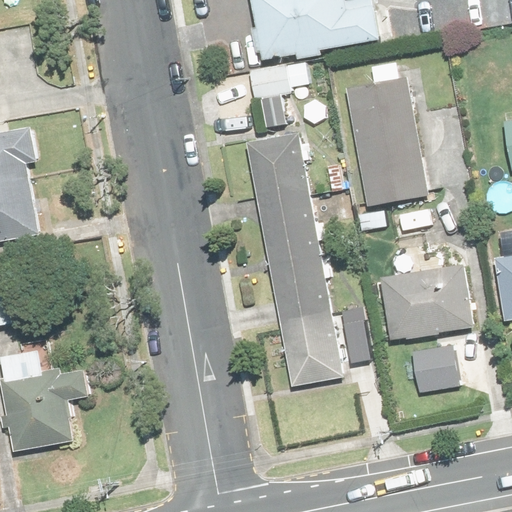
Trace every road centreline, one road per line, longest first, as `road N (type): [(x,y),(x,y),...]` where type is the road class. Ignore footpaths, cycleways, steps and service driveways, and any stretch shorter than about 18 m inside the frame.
road 1 (residential): [(222,511),(130,0)]
road 2 (tertiary): [(307,511),(511,472)]
